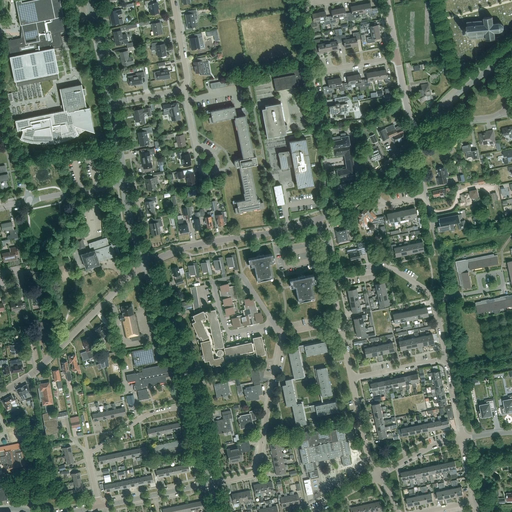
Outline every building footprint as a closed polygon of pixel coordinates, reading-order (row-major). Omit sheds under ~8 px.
[(62,47),(62,45),(63,45),(60,33),(65,32),(62,17),(63,16),(59,0),(20,0),(16,1),(21,25),(22,29),(21,38),(11,40),(11,39),(10,39),(11,43),(9,44),(9,46),(8,47),(10,56),(9,57),(14,81),(15,81),(16,87),(17,87),(17,86),(58,77),(58,78),(59,78),(58,73),(59,73),(54,49),(62,47)] [(157,3),(152,3),(151,0),(145,1),(146,6),(149,5),(151,14),(159,13),(157,3)] [(370,3),(363,4),(365,13),(369,12),(370,16),(375,16),(374,8),(371,9),(370,3)] [(357,6),(358,14),(362,13),(363,18),(366,17),(365,13),(363,4),(357,6)] [(348,13),(350,20),(356,19),(355,14),(358,14),(357,6),(350,7),(351,12),(348,13)] [(344,21),(350,20),(348,13),(345,14),(344,8),(338,9),(339,17),(339,19),(343,18),(344,21)] [(121,14),(120,9),(109,12),(112,25),(119,23),(120,24),(123,24),(122,18),(119,19),(118,15),(121,14)] [(339,17),(338,9),(331,10),(332,16),(329,17),(330,24),(331,27),(333,26),(332,23),(336,23),(335,18),(339,17)] [(188,28),(196,26),(195,20),(197,20),(197,17),(194,17),(194,14),(197,13),(196,10),(188,11),(189,14),(185,15),(188,28)] [(330,24),(329,17),(326,17),(325,11),(318,13),(320,21),(320,23),(324,22),(324,25),(330,24)] [(320,21),(318,13),(312,14),(313,19),(310,20),(311,27),(317,26),(316,22),(320,21)] [(495,39),(494,32),(499,32),(502,31),(503,28),(503,25),(501,23),(498,23),(493,23),(492,16),(484,17),(484,20),(467,22),(467,26),(466,26),(467,28),(463,29),(464,33),(467,33),(467,35),(468,35),(469,39),(486,37),(486,40),(495,39)] [(162,33),(160,22),(152,24),(154,35),(162,33)] [(367,30),(368,34),(371,33),(379,32),(378,25),(372,26),(371,23),(364,24),(365,30),(367,30)] [(124,44),(124,43),(128,42),(126,35),(122,36),(121,30),(113,32),(117,45),(124,44)] [(350,39),(350,40),(351,46),(358,45),(357,40),(360,39),(358,32),(353,33),(353,38),(350,39)] [(367,38),(367,40),(368,43),(375,42),(374,39),(380,38),(379,32),(371,33),(371,37),(367,38)] [(199,48),(200,48),(198,40),(202,39),(201,33),(194,35),(195,38),(190,39),(190,40),(192,49),(197,49),(197,50),(199,48)] [(344,48),(351,46),(350,40),(350,39),(346,39),(345,35),(339,36),(340,40),(341,43),(343,42),(344,48)] [(341,43),(340,40),(339,36),(336,36),(333,37),(334,42),(330,42),(332,50),(338,49),(337,43),(341,43)] [(324,43),(325,51),(332,50),(330,42),(330,39),(326,39),(326,38),(323,39),(323,40),(324,43)] [(320,44),(319,39),(313,40),(315,47),(318,47),(319,52),(325,51),(324,43),(320,44)] [(159,42),(151,43),(152,47),(151,47),(151,51),(157,50),(158,57),(166,55),(166,51),(166,49),(165,50),(164,43),(159,44),(159,42)] [(127,51),(119,53),(123,66),(130,64),(133,63),(132,57),(128,58),(127,51)] [(199,61),(197,62),(194,62),(194,66),(195,69),(196,73),(200,72),(201,74),(200,74),(200,75),(211,75),(211,74),(207,74),(205,62),(206,62),(206,61),(206,57),(198,58),(199,61)] [(278,74),(278,77),(273,78),(276,91),(305,85),(302,69),(278,74)] [(169,70),(156,72),(158,80),(165,78),(166,79),(170,78),(169,70)] [(385,70),(379,71),(381,79),(384,78),(385,83),(391,82),(390,75),(386,75),(385,70)] [(379,71),(373,72),(374,80),(378,79),(379,84),(381,84),(381,79),(379,71)] [(136,75),(127,76),(129,86),(130,86),(129,85),(131,85),(135,84),(137,84),(142,83),(141,78),(145,77),(144,72),(135,73),(136,75)] [(367,79),(364,79),(365,87),(371,86),(370,81),(374,80),(373,72),(366,73),(367,79)] [(360,74),(353,76),(355,84),(355,87),(359,86),(359,88),(365,87),(364,79),(361,80),(360,74)] [(355,84),(353,76),(347,77),(348,82),(345,83),(346,90),(349,90),(352,89),(351,87),(355,87),(355,84)] [(340,78),(334,79),(335,87),(339,86),(340,91),(346,90),(345,83),(341,84),(340,78)] [(332,88),(335,87),(334,79),(327,80),(328,86),(325,86),(325,87),(323,87),(324,93),(326,92),(326,94),(332,93),(332,88)] [(84,95),(86,94),(84,88),(82,88),(81,84),(60,89),(63,105),(61,105),(62,109),(64,108),(64,110),(15,120),(17,130),(22,129),(23,132),(20,139),(25,140),(28,141),(31,142),(34,142),(37,143),(39,143),(41,143),(43,143),(46,143),(48,143),(51,143),(52,143),(54,142),(58,142),(61,141),(62,141),(65,140),(68,139),(71,138),(73,137),(74,137),(75,136),(79,134),(77,131),(82,128),(94,132),(94,131),(89,107),(90,107),(86,108),(84,95)] [(430,95),(428,84),(421,85),(421,90),(418,90),(420,98),(419,99),(419,101),(421,102),(422,101),(423,100),(427,99),(426,96),(430,95)] [(348,104),(347,103),(345,104),(344,102),(345,102),(350,99),(347,96),(324,100),(324,101),(335,99),(336,103),(335,103),(335,104),(334,105),(329,106),(330,114),(334,113),(336,116),(339,114),(340,117),(339,113),(344,111),(347,110),(347,108),(349,106),(348,104)] [(286,134),(285,129),(288,129),(287,124),(286,124),(285,119),(283,120),(280,103),(261,106),(267,137),(286,134)] [(172,104),(163,106),(164,111),(163,111),(164,115),(169,114),(170,117),(171,117),(172,121),(180,119),(179,110),(178,111),(177,104),(172,105),(172,104)] [(235,167),(236,168),(239,167),(244,193),(243,193),(245,200),(236,201),(238,207),(235,208),(236,214),(242,212),(242,211),(257,208),(257,209),(264,208),(263,202),(260,202),(259,198),(257,199),(250,165),(257,163),(256,156),(254,156),(245,116),(249,115),(247,107),(242,108),(242,109),(235,111),(234,106),(210,111),(211,117),(209,118),(210,124),(217,122),(216,121),(234,118),(235,119),(234,119),(235,126),(236,126),(243,158),(234,160),(234,161),(234,162),(234,164),(235,166),(235,167)] [(143,109),(134,111),(136,122),(139,121),(140,124),(145,123),(143,116),(144,116),(144,114),(147,113),(147,116),(151,115),(149,108),(146,108),(146,110),(143,111),(143,109)] [(385,128),(378,131),(383,141),(391,137),(394,143),(406,138),(403,132),(404,131),(403,128),(402,128),(400,124),(395,128),(393,124),(385,128)] [(144,132),(138,133),(140,146),(150,144),(149,140),(147,140),(146,134),(152,132),(151,127),(143,129),(144,132)] [(511,127),(502,129),(503,132),(501,135),(506,137),(507,135),(510,135),(510,136),(510,137),(511,139),(511,127)] [(490,142),(490,144),(495,143),(493,131),(486,132),(486,134),(485,134),(479,135),(481,144),(488,143),(487,142),(490,142)] [(341,155),(340,157),(344,156),(345,160),(352,158),(352,154),(351,154),(348,136),(346,136),(345,133),(340,134),(341,137),(339,137),(339,136),(332,137),(332,141),(331,141),(334,156),(341,155)] [(184,134),(176,136),(178,147),(186,145),(184,138),(184,134)] [(314,185),(306,138),(289,141),(291,152),(288,152),(288,151),(278,153),(280,162),(282,170),(283,170),(289,169),(288,167),(297,165),(300,184),(306,183),(306,186),(314,185)] [(470,145),(462,146),(463,151),(465,150),(467,157),(473,156),(474,159),(479,157),(478,150),(473,151),(471,150),(470,145)] [(367,153),(371,162),(382,158),(378,148),(376,149),(375,146),(372,147),(374,150),(367,153)] [(148,152),(141,154),(143,168),(152,167),(149,154),(155,153),(154,148),(147,150),(148,152)] [(511,150),(503,152),(505,160),(504,160),(504,161),(504,164),(505,164),(506,164),(508,164),(509,163),(509,162),(511,161),(511,154),(511,155),(510,151),(511,151),(511,150)] [(184,152),(177,153),(178,159),(182,158),(183,166),(191,164),(190,158),(189,154),(184,155),(184,152)] [(344,169),(336,170),(339,184),(345,183),(345,184),(350,183),(350,182),(356,181),(353,160),(352,158),(345,160),(346,167),(342,167),(344,169)] [(6,174),(5,165),(0,166),(0,181),(9,179),(7,173),(6,174)] [(448,176),(447,170),(446,168),(444,169),(444,167),(437,169),(439,178),(437,178),(437,183),(438,185),(448,182),(447,177),(448,176)] [(183,171),(177,172),(178,178),(186,177),(188,185),(195,183),(193,173),(185,174),(183,175),(183,171)] [(157,177),(146,179),(148,191),(156,189),(155,184),(158,183),(157,177)] [(274,186),(277,205),(284,204),(281,185),(274,186)] [(434,197),(437,196),(443,195),(443,193),(445,193),(446,194),(449,193),(450,192),(450,188),(439,190),(436,191),(433,191),(433,194),(433,196),(434,196),(434,197)] [(187,190),(189,197),(196,195),(195,189),(187,190)] [(477,189),(469,191),(470,193),(461,195),(462,200),(460,200),(461,205),(463,205),(472,204),(471,198),(479,196),(477,189)] [(145,202),(147,214),(155,212),(153,203),(156,202),(155,197),(148,198),(148,202),(145,202)] [(381,223),(380,217),(376,217),(371,211),(369,212),(366,209),(364,212),(363,211),(359,215),(360,220),(359,221),(360,225),(366,224),(365,219),(366,217),(370,220),(369,221),(373,224),(376,223),(376,224),(381,223)] [(208,217),(205,217),(205,220),(205,221),(204,221),(204,224),(205,224),(206,224),(207,228),(210,228),(212,228),(212,227),(213,227),(212,219),(211,219),(210,212),(207,212),(208,217)] [(224,225),(224,222),(227,221),(226,217),(225,218),(224,212),(219,213),(220,215),(216,215),(216,218),(217,222),(218,226),(221,225),(221,226),(223,226),(223,225),(224,225)] [(400,224),(400,221),(398,212),(392,213),(394,222),(397,221),(398,224),(400,224)] [(392,226),(395,226),(394,222),(392,213),(387,214),(383,215),(385,225),(389,224),(388,223),(392,222),(392,226)] [(462,214),(439,219),(441,226),(438,227),(439,232),(450,229),(451,231),(454,230),(453,224),(461,222),(461,223),(459,224),(460,229),(466,228),(465,220),(463,221),(462,214)] [(199,218),(199,216),(198,216),(196,217),(196,219),(193,220),(192,221),(192,222),(193,223),(195,230),(196,230),(197,230),(198,230),(199,229),(201,229),(199,218)] [(152,224),(149,224),(151,234),(160,233),(159,226),(162,226),(161,218),(151,220),(152,224)] [(180,233),(182,233),(183,233),(184,233),(188,232),(187,224),(183,224),(182,219),(178,220),(180,233)] [(13,231),(12,222),(1,224),(3,232),(9,230),(10,235),(8,235),(7,237),(7,239),(18,237),(17,230),(13,231)] [(337,238),(338,243),(349,241),(347,232),(350,232),(348,225),(344,226),(345,229),(341,229),(337,230),(338,238),(337,238)] [(84,245),(82,238),(84,237),(83,233),(75,235),(76,240),(79,247),(79,249),(85,247),(84,245)] [(106,237),(88,244),(90,249),(92,248),(93,251),(81,255),(80,256),(81,261),(83,260),(86,269),(99,264),(99,262),(100,261),(101,262),(116,256),(115,255),(119,253),(116,244),(112,246),(112,245),(109,246),(106,237)] [(404,242),(405,245),(407,254),(412,253),(410,244),(407,245),(407,242),(404,242)] [(399,246),(396,247),(395,244),(391,245),(393,253),(394,253),(395,257),(401,256),(399,246)] [(401,244),(400,244),(399,244),(399,246),(401,256),(407,254),(405,245),(402,246),(401,244)] [(11,252),(2,253),(3,261),(8,260),(8,261),(16,259),(15,255),(18,254),(16,247),(10,248),(11,252)] [(348,253),(348,255),(349,254),(351,261),(360,258),(360,255),(366,254),(364,247),(356,249),(356,248),(350,250),(349,250),(349,251),(348,252),(348,253)] [(273,258),(272,254),(262,256),(262,253),(259,254),(258,257),(248,259),(249,263),(250,263),(251,266),(251,267),(254,266),(257,280),(257,279),(260,278),(260,280),(269,278),(269,277),(272,276),(273,276),(270,263),(273,262),(272,262),(272,259),(273,258)] [(226,258),(228,267),(234,266),(234,270),(238,269),(235,254),(231,255),(232,257),(226,258)] [(456,262),(461,286),(462,285),(463,288),(472,287),(471,283),(470,276),(469,276),(468,272),(470,269),(474,268),(475,269),(482,268),(482,267),(488,266),(496,265),(495,264),(499,263),(497,255),(494,255),(494,254),(456,262)] [(222,273),(225,272),(222,257),(218,258),(219,258),(219,259),(214,261),(216,270),(221,269),(222,272),(221,272),(222,273)] [(209,275),(213,274),(209,260),(206,260),(206,261),(206,262),(201,263),(203,272),(208,271),(209,275)] [(196,278),(200,277),(197,262),(193,263),(193,265),(188,266),(190,275),(195,274),(196,278)] [(184,282),(182,278),(181,278),(180,275),(180,274),(184,273),(183,268),(179,269),(178,267),(172,269),(173,274),(172,274),(173,277),(174,276),(174,277),(176,276),(177,279),(175,280),(177,285),(184,282)] [(301,275),(298,275),(299,278),(289,280),(290,284),(291,284),(292,287),(295,287),(298,300),(301,299),(302,301),(310,299),(310,297),(313,297),(314,297),(311,283),(314,283),(314,282),(313,282),(313,279),(314,279),(313,274),(304,277),(301,275)] [(37,289),(34,290),(36,298),(39,298),(39,302),(44,301),(41,281),(38,282),(39,286),(39,289),(37,289)] [(373,291),(377,290),(386,288),(385,282),(375,284),(376,287),(373,288),(373,291)] [(220,291),(221,296),(236,292),(235,286),(232,287),(232,286),(232,287),(229,287),(228,284),(220,286),(221,291),(220,292),(220,291)] [(223,299),(224,305),(232,303),(232,300),(234,299),(235,299),(237,299),(238,299),(236,292),(221,296),(221,300),(222,300),(222,299),(223,299)] [(377,302),(379,301),(388,299),(387,294),(378,296),(378,299),(376,299),(377,302)] [(497,309),(506,307),(504,296),(495,298),(497,309)] [(245,310),(250,308),(256,307),(255,303),(255,304),(254,304),(253,298),(244,300),(245,306),(244,306),(244,305),(245,310)] [(487,311),(497,309),(495,298),(485,300),(487,311)] [(388,299),(379,301),(380,304),(378,305),(379,310),(383,309),(383,306),(389,305),(388,299)] [(21,300),(11,302),(13,311),(22,309),(23,313),(27,312),(25,303),(22,304),(21,300)] [(190,300),(182,303),(184,309),(192,306),(190,300)] [(477,313),(487,311),(485,300),(475,302),(477,313)] [(232,303),(224,305),(223,305),(222,305),(223,310),(224,309),(225,309),(226,315),(234,313),(233,307),(234,307),(235,307),(234,302),(233,302),(233,303),(232,303)] [(123,315),(119,315),(120,321),(122,321),(126,338),(131,337),(132,341),(141,339),(140,335),(136,313),(135,313),(134,314),(131,304),(121,306),(123,315)] [(256,307),(250,308),(253,324),(257,323),(257,322),(263,321),(261,312),(257,313),(257,311),(257,310),(256,308),(256,307)] [(245,316),(242,317),(243,325),(249,324),(249,325),(253,324),(250,308),(245,310),(243,310),(244,313),(245,316)] [(208,321),(209,321),(215,348),(223,346),(217,318),(217,319),(215,309),(206,311),(208,321)] [(199,336),(200,340),(208,336),(201,319),(205,317),(203,311),(193,315),(194,318),(191,319),(193,322),(192,323),(194,326),(192,327),(193,329),(194,329),(193,329),(195,328),(197,334),(196,335),(196,334),(196,335),(197,337),(199,336)] [(355,324),(364,323),(363,319),(367,319),(366,314),(362,315),(362,317),(354,319),(355,324)] [(244,326),(243,325),(242,317),(241,316),(242,315),(237,316),(238,317),(232,319),(233,327),(239,326),(239,327),(244,326)] [(102,338),(109,333),(110,331),(106,325),(102,328),(101,326),(96,330),(102,338)] [(365,328),(356,330),(357,336),(366,334),(365,331),(368,330),(367,328),(365,328)] [(414,333),(415,338),(416,342),(417,347),(422,346),(420,337),(418,337),(417,335),(418,335),(418,332),(414,333)] [(253,338),(257,356),(265,355),(261,336),(253,338)] [(93,356),(93,357),(97,355),(95,349),(94,350),(93,347),(94,347),(93,344),(92,345),(90,339),(84,341),(85,347),(86,350),(86,349),(87,351),(80,353),(83,359),(93,356)] [(222,364),(223,364),(222,363),(224,363),(226,362),(226,363),(236,361),(235,357),(236,357),(231,358),(231,357),(226,358),(226,359),(223,360),(222,356),(213,358),(210,340),(201,342),(202,346),(200,346),(200,349),(201,349),(200,349),(202,348),(203,354),(202,354),(201,354),(202,357),(204,357),(205,360),(209,360),(210,363),(213,363),(213,365),(220,364),(221,364),(220,365),(222,364)] [(318,343),(320,353),(327,351),(325,341),(318,343)] [(224,348),(226,357),(253,351),(251,342),(224,348)] [(311,344),(313,354),(320,353),(318,343),(311,344)] [(313,354),(311,344),(304,346),(305,351),(306,356),(313,354)] [(155,361),(156,360),(155,358),(154,358),(154,356),(152,347),(132,352),(135,367),(151,363),(155,363),(155,361)] [(288,351),(290,358),(299,356),(299,352),(298,349),(288,351)] [(77,365),(75,355),(69,356),(70,363),(72,363),(74,371),(80,370),(79,365),(77,365)] [(299,356),(290,358),(291,365),(301,363),(299,356)] [(12,373),(17,372),(23,371),(21,359),(17,360),(11,361),(11,363),(10,363),(12,373)] [(7,373),(9,373),(7,360),(3,361),(2,360),(0,360),(0,366),(2,366),(3,370),(4,374),(5,374),(6,374),(7,373)] [(70,370),(69,371),(67,362),(65,362),(65,361),(63,362),(61,363),(63,369),(62,369),(63,371),(64,374),(66,374),(67,381),(72,380),(70,370)] [(137,373),(126,375),(128,382),(135,381),(136,384),(133,384),(135,391),(137,391),(139,400),(149,398),(147,389),(146,389),(145,386),(166,382),(165,377),(174,374),(173,371),(171,363),(141,369),(142,372),(137,373)] [(301,363),(291,365),(292,372),(302,369),(301,363)] [(433,366),(434,372),(428,374),(429,377),(433,376),(434,380),(442,378),(440,371),(439,371),(438,365),(433,366)] [(316,369),(322,397),(332,395),(326,367),(316,369)] [(254,385),(260,383),(259,380),(260,380),(258,369),(251,371),(250,371),(252,382),(253,382),(254,385)] [(302,369),(292,372),(294,379),(304,376),(302,369)] [(58,389),(62,388),(58,370),(53,371),(54,378),(54,379),(54,380),(55,381),(57,381),(58,389)] [(416,387),(415,382),(420,381),(418,374),(411,375),(413,383),(413,388),(416,387)] [(409,384),(413,383),(411,375),(404,376),(406,384),(407,389),(410,388),(409,384)] [(402,385),(406,384),(404,376),(398,378),(399,386),(400,390),(403,390),(402,385)] [(214,385),(216,398),(228,395),(228,393),(230,392),(227,382),(231,381),(230,377),(219,379),(220,383),(214,385)] [(398,378),(391,379),(393,387),(392,387),(393,392),(396,391),(395,387),(399,386),(398,378)] [(435,386),(443,385),(442,378),(434,380),(429,380),(430,383),(434,382),(435,386)] [(282,386),(286,406),(292,405),(296,426),(306,424),(302,403),(296,404),(291,379),(285,380),(286,385),(282,386)] [(389,388),(392,387),(393,387),(391,379),(384,381),(386,389),(387,393),(390,393),(389,388)] [(382,389),(386,389),(384,381),(378,382),(379,390),(380,395),(383,394),(382,389)] [(375,391),(379,390),(378,382),(371,384),(374,396),(376,395),(375,391)] [(45,405),(46,413),(43,414),(47,436),(59,432),(56,410),(54,410),(55,414),(49,415),(47,404),(53,403),(49,383),(39,384),(40,388),(38,388),(40,402),(41,402),(40,402),(42,401),(43,405),(45,405)] [(27,384),(16,390),(19,395),(21,401),(26,399),(26,401),(32,399),(31,396),(32,396),(30,392),(31,392),(29,390),(27,384)] [(243,389),(246,401),(255,399),(255,400),(259,399),(258,395),(262,394),(260,384),(254,385),(254,386),(245,388),(245,389),(243,389)] [(436,389),(437,393),(445,391),(443,385),(435,386),(431,387),(431,390),(436,389)] [(437,396),(438,399),(438,400),(446,398),(445,391),(437,393),(432,394),(433,397),(437,396)] [(511,394),(511,395),(511,397),(511,398),(508,399),(508,400),(504,401),(505,407),(502,408),(503,413),(511,412),(511,394)] [(19,409),(14,400),(12,395),(2,400),(7,410),(9,414),(19,409)] [(446,398),(438,400),(438,399),(433,400),(434,403),(439,402),(439,406),(447,405),(446,398)] [(478,412),(479,418),(487,416),(487,417),(491,416),(490,408),(496,407),(494,399),(488,400),(488,403),(485,403),(485,405),(481,406),(482,412),(478,412)] [(316,411),(317,416),(338,411),(336,401),(316,405),(315,404),(310,405),(311,412),(316,411)] [(372,405),(374,412),(382,410),(386,409),(385,406),(381,407),(380,403),(372,405)] [(116,408),(117,416),(125,414),(124,406),(122,406),(122,407),(116,408)] [(108,410),(109,417),(117,416),(116,408),(116,407),(114,408),(114,409),(108,410)] [(446,408),(447,414),(444,415),(445,419),(442,420),(443,428),(450,426),(449,420),(453,419),(451,407),(446,408)] [(100,411),(102,419),(109,417),(108,410),(108,409),(106,409),(106,410),(100,411)] [(382,410),(374,412),(375,418),(383,417),(388,416),(387,413),(383,414),(382,410)] [(102,419),(100,411),(100,412),(100,411),(98,411),(98,412),(92,413),(94,420),(102,419)] [(215,421),(218,434),(229,432),(228,432),(231,431),(229,419),(232,418),(231,414),(230,411),(222,413),(222,416),(223,419),(215,421)] [(238,418),(240,429),(249,428),(254,428),(252,421),(256,420),(254,411),(249,412),(250,414),(239,416),(240,417),(238,418)] [(439,421),(435,422),(436,429),(443,428),(442,420),(441,420),(441,416),(438,416),(439,421)] [(383,417),(375,418),(377,425),(384,423),(389,423),(388,420),(384,420),(383,417)] [(432,422),(428,423),(430,431),(436,429),(435,422),(434,417),(431,418),(432,422)] [(423,432),(430,431),(428,423),(427,419),(424,419),(425,424),(422,424),(423,432)] [(415,426),(416,431),(416,433),(423,432),(422,424),(421,424),(421,420),(418,421),(418,425),(415,426)] [(416,433),(416,431),(415,426),(414,421),(411,422),(412,426),(408,427),(410,435),(416,433)] [(179,423),(171,425),(172,432),(180,430),(179,423)] [(384,423),(377,425),(378,431),(386,430),(390,429),(390,426),(385,427),(384,423)] [(408,427),(407,423),(404,423),(405,428),(401,429),(403,436),(410,435),(408,427)] [(172,432),(171,425),(163,427),(164,433),(172,432)] [(164,433),(163,427),(155,428),(156,435),(164,433)] [(156,435),(155,428),(147,430),(148,437),(156,435)] [(315,462),(341,457),(343,466),(351,465),(349,455),(351,455),(348,439),(346,440),(343,428),(335,430),(336,430),(330,431),(329,429),(315,432),(316,434),(310,436),(309,431),(301,433),(302,441),(300,441),(301,449),(299,449),(303,465),(305,464),(306,472),(309,471),(310,479),(319,477),(317,469),(315,462)] [(386,430),(378,431),(380,438),(392,436),(391,433),(387,434),(386,430)] [(227,451),(229,462),(238,460),(238,461),(243,460),(241,452),(245,451),(245,452),(251,451),(249,441),(237,444),(238,447),(228,449),(229,450),(227,451)] [(281,449),(280,447),(280,444),(283,444),(283,441),(279,441),(279,443),(270,445),(271,451),(281,449)] [(0,456),(1,457),(2,458),(1,459),(2,461),(2,462),(4,461),(5,463),(3,463),(4,468),(4,472),(5,472),(5,473),(8,473),(29,469),(27,458),(25,459),(23,449),(22,443),(8,445),(0,447),(0,456)] [(65,456),(72,455),(70,447),(63,448),(63,449),(62,449),(63,451),(64,451),(65,456)] [(146,447),(138,448),(139,455),(147,454),(146,447)] [(280,447),(281,449),(271,451),(272,457),(282,455),(281,453),(281,450),(284,450),(284,447),(280,447)] [(139,455),(138,448),(130,450),(131,457),(139,455)] [(131,457),(130,450),(122,452),(123,459),(131,457)] [(123,459),(122,452),(114,453),(115,460),(123,459)] [(115,460),(114,453),(106,455),(107,462),(115,460)] [(281,453),(282,455),(272,457),(273,463),(283,461),(283,459),(282,456),(285,456),(285,453),(281,453)] [(72,455),(65,456),(64,456),(64,458),(65,458),(67,464),(74,463),(72,455)] [(107,462),(106,455),(98,457),(99,463),(107,462)] [(283,459),(283,461),(273,463),(275,469),(284,467),(284,465),(283,462),(287,461),(286,459),(283,459)] [(449,470),(450,475),(451,479),(457,477),(457,473),(453,474),(452,470),(456,469),(454,461),(448,463),(449,470)] [(364,468),(361,463),(359,464),(360,468),(355,471),(354,469),(357,474),(363,471),(364,471),(364,470),(364,469),(364,468)] [(446,471),(449,470),(448,463),(441,464),(442,472),(443,476),(447,476),(446,471)] [(434,465),(436,473),(437,478),(440,477),(439,472),(442,472),(441,464),(434,465)] [(189,472),(188,465),(180,466),(181,473),(189,472)] [(284,465),(284,467),(275,469),(276,475),(285,473),(284,468),(288,467),(287,465),(284,465)] [(434,465),(428,467),(429,474),(430,479),(433,478),(432,474),(436,473),(434,465)] [(172,468),(173,475),(181,473),(180,466),(172,468)] [(428,467),(421,468),(423,476),(424,480),(427,480),(426,475),(429,474),(428,467)] [(173,475),(172,468),(164,470),(165,477),(173,475)] [(416,476),(416,477),(417,482),(420,481),(419,476),(423,476),(421,468),(414,469),(416,476)] [(416,477),(416,476),(414,469),(407,471),(409,478),(410,483),(413,482),(412,478),(416,477)] [(165,477),(164,470),(156,471),(157,478),(165,477)] [(406,479),(409,478),(407,471),(401,472),(403,484),(407,484),(406,479)] [(74,482),(81,481),(79,473),(72,474),(71,475),(71,477),(72,476),(74,482)] [(152,476),(144,477),(145,484),(153,483),(152,476)] [(136,479),(137,486),(145,484),(144,477),(136,479)] [(128,481),(129,488),(137,486),(136,479),(128,481)] [(310,479),(304,480),(307,495),(313,493),(310,479)] [(454,480),(454,485),(455,485),(455,488),(457,496),(463,495),(461,486),(458,487),(457,480),(454,480)] [(81,481),(74,482),(73,482),(73,484),(74,484),(76,490),(83,489),(81,481)] [(120,483),(122,489),(129,488),(128,481),(120,483)] [(265,482),(268,492),(269,492),(272,491),(273,494),(275,494),(275,490),(274,491),(271,481),(265,482)] [(269,492),(268,492),(265,482),(260,483),(262,493),(263,493),(266,492),(267,495),(269,495),(269,492)] [(122,489),(120,483),(112,484),(114,491),(122,489)] [(263,496),(263,493),(262,493),(260,483),(254,485),(256,494),(261,493),(261,496),(263,496)] [(444,499),(443,490),(443,487),(442,488),(441,483),(439,483),(440,491),(436,492),(438,500),(444,499)] [(114,491),(112,484),(104,486),(106,493),(114,491)] [(4,486),(0,486),(0,499),(7,498),(8,498),(7,490),(6,490),(6,489),(7,488),(6,486),(4,486)] [(426,486),(424,487),(425,494),(427,503),(433,501),(432,493),(428,494),(426,486)] [(419,495),(416,496),(414,488),(411,489),(414,505),(421,504),(419,495)] [(414,505),(411,489),(409,490),(410,497),(406,498),(408,506),(414,505)] [(244,492),(246,501),(247,501),(250,500),(251,504),(253,503),(253,499),(251,500),(249,490),(244,492)] [(238,493),(240,502),(241,502),(244,501),(245,505),(247,504),(247,501),(246,501),(244,492),(238,493)] [(290,496),(292,495),(294,506),(300,504),(298,494),(293,495),(292,492),(290,493),(290,496)] [(241,502),(240,502),(238,493),(232,494),(234,503),(238,503),(239,506),(241,506),(241,502)] [(284,497),(286,497),(288,507),(294,506),(292,495),(290,496),(287,496),(286,493),(284,494),(284,497)] [(288,507),(286,497),(284,497),(281,498),(280,495),(279,495),(278,498),(280,498),(282,508),(288,507)] [(204,508),(202,501),(194,503),(196,510),(196,511),(198,510),(198,509),(204,508)] [(376,511),(378,511),(381,511),(380,511),(383,511),(384,511),(382,511),(380,501),(374,502),(376,511)] [(196,510),(194,503),(186,504),(188,511),(187,511),(190,511),(196,510)]
